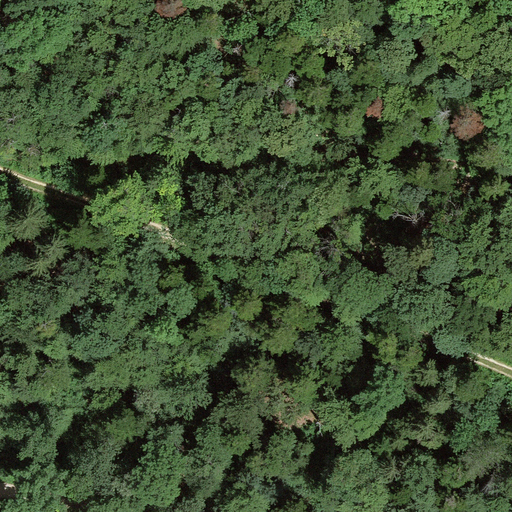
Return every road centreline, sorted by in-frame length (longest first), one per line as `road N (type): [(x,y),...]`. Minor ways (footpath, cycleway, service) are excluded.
road 1 (track): [(511,372),(0,165)]
road 2 (track): [(511,169),(255,148),(16,171)]
